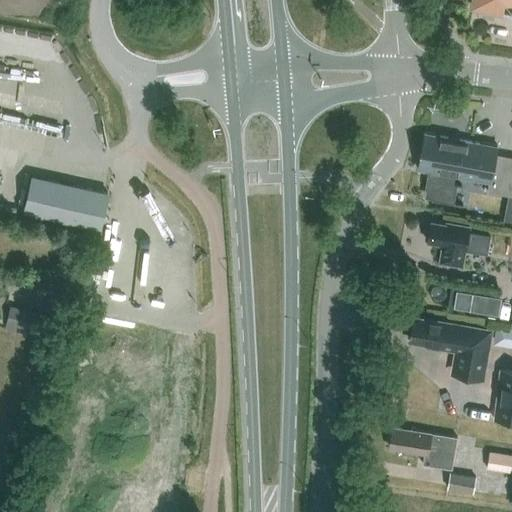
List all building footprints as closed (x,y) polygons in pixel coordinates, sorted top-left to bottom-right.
[(511,7),(511,0),(471,0),(471,5),(496,10),(495,14),(496,14),(497,9),(501,10),(510,7),(511,7)] [(488,191),(511,195),(511,158),(496,156),(498,146),(425,132),(418,168),(428,170),(425,188),(426,189),(427,186),(438,188),(436,199),(432,198),(432,199),(463,205),(463,204),(453,202),(456,185),(461,186),(462,185),(453,183),(454,175),(490,182),(488,191)] [(107,192),(34,175),(25,210),(99,227),(107,192)] [(446,223),(431,221),(428,241),(443,244),(440,261),(463,265),(466,249),(487,253),(491,236),(469,232),(470,226),(447,221),(446,223)] [(457,289),(454,305),(496,312),(499,296),(457,289)] [(15,332),(21,311),(9,308),(3,329),(15,332)] [(425,342),(425,343),(457,349),(454,367),(483,372),(490,330),(429,319),(429,321),(414,318),(410,339),(425,342)] [(511,368),(500,367),(493,419),(511,421),(511,368)] [(431,432),(410,428),(410,430),(393,427),(390,446),(411,450),(413,452),(424,454),(423,463),(452,469),(457,437),(431,432)] [(511,464),(511,453),(490,450),(487,464),(511,468),(511,464)] [(476,477),(450,473),(448,488),(473,492),(476,477)]
